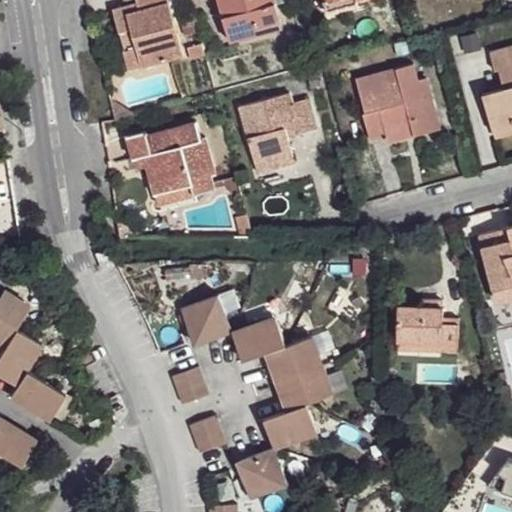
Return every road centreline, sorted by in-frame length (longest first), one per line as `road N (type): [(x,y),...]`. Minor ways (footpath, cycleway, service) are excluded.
road 1 (residential): [(76,255),(178,484),(176,511)]
road 2 (residential): [(19,0),(54,228),(76,255)]
road 3 (residential): [(76,255),(86,218),(48,0)]
road 4 (residential): [(511,178),(380,214)]
